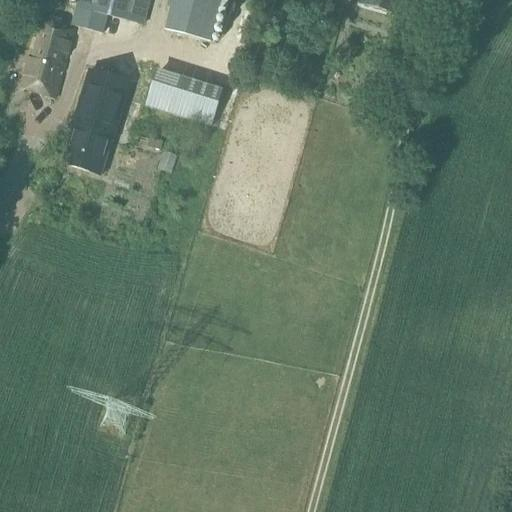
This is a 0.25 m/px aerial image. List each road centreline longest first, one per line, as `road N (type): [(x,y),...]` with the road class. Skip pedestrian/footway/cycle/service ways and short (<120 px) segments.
road 1 (unclassified): [(439,19),(314,511)]
road 2 (track): [(0,197),(63,112),(78,51),(143,50),(156,0)]
